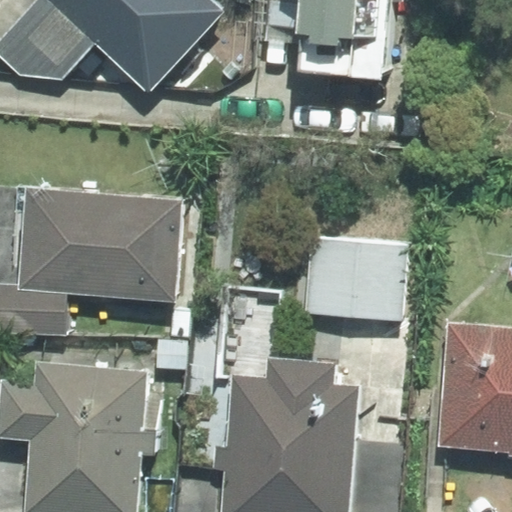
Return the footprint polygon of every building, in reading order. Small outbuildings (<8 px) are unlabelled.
[(201,0),(35,0),(0,38),(0,62),(19,80),(63,87),(97,50),(150,98),(223,20),(201,0)] [(353,51),(356,0),(283,0),(283,3),(299,4),(297,47),(353,51)] [(365,211),(423,215),(427,164),(369,160),(365,211)] [(0,338),(65,341),(66,300),(177,309),(185,205),(25,192),(17,289),(0,288),(0,338)] [(403,327),(409,251),(311,244),(305,319),(403,327)] [(511,332),(449,326),(437,453),(511,459),(511,332)] [(220,511),(348,511),(358,389),(336,387),(337,367),(266,361),(264,382),(232,379),(220,511)] [(138,511),(150,376),(35,367),(33,392),(0,389),(0,444),(29,447),(23,511),(138,511)]
